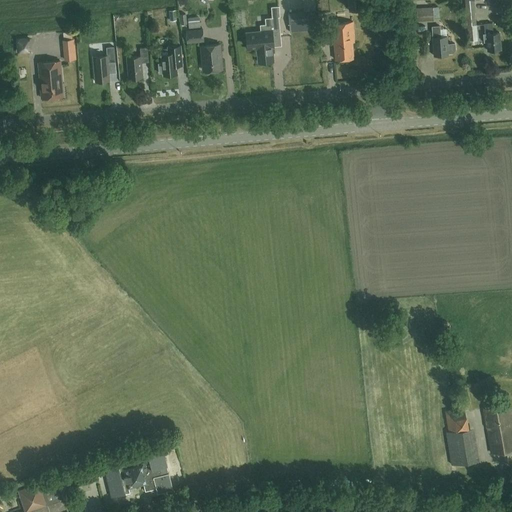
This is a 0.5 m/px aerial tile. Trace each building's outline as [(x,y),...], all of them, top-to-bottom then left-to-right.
[(347,0),(348,1),(348,10),(349,11),(363,10),(361,0),(347,0)] [(464,0),(466,10),(465,10),(466,28),(467,28),(468,33),(477,32),(473,0),(464,0)] [(416,8),(417,19),(433,18),(432,7),(428,7),(428,4),(425,4),(425,7),(416,8)] [(288,13),(290,31),(317,29),(315,11),(288,13)] [(265,24),(260,24),(261,30),(246,32),(247,48),(257,47),(259,62),(273,60),(271,46),(273,46),(273,45),(281,45),(278,16),(265,17),(265,24)] [(200,17),(189,18),(189,29),(201,28),(200,17)] [(352,41),(354,41),(352,21),(330,23),(332,43),(334,43),(335,59),(353,57),(352,41)] [(488,50),(500,49),(499,31),(493,32),(492,22),(484,23),(485,33),(486,33),(488,50)] [(455,43),(447,44),(447,36),(440,37),(440,29),(439,26),(432,26),(432,29),(433,37),(432,37),(434,56),(448,54),(448,53),(453,53),(455,50),(455,43)] [(187,41),(203,39),(202,28),(186,30),(187,41)] [(32,51),(31,37),(16,39),(18,53),(32,51)] [(122,41),(126,50),(133,47),(128,37),(122,41)] [(205,70),(222,68),(220,43),(201,45),(202,62),(204,62),(205,70)] [(168,52),(161,53),(162,62),(158,62),(159,72),(163,72),(163,74),(177,73),(176,64),(182,64),(181,58),(180,44),(167,46),(168,52)] [(106,47),(106,55),(93,56),(95,81),(109,80),(107,62),(115,62),(113,46),(106,47)] [(141,61),(148,61),(147,46),(140,47),(140,55),(127,56),(128,77),(142,76),(141,61)] [(75,52),(65,53),(66,61),(76,60),(75,52)] [(41,98),(52,98),(63,97),(61,61),(39,63),(40,79),(41,98)] [(491,452),(511,447),(511,423),(511,420),(509,403),(483,408),(486,427),(487,427),(491,452)] [(445,410),(448,432),(469,429),(466,416),(464,407),(445,410)] [(118,463),(118,465),(104,469),(111,497),(119,495),(120,500),(123,502),(129,500),(131,497),(129,488),(143,484),(145,491),(156,489),(158,493),(173,490),(169,473),(167,466),(163,447),(147,451),(148,455),(118,463)] [(105,462),(113,460),(111,453),(103,455),(105,462)] [(19,490),(26,511),(24,511),(68,511),(61,489),(65,487),(61,476),(39,483),(19,490)]
